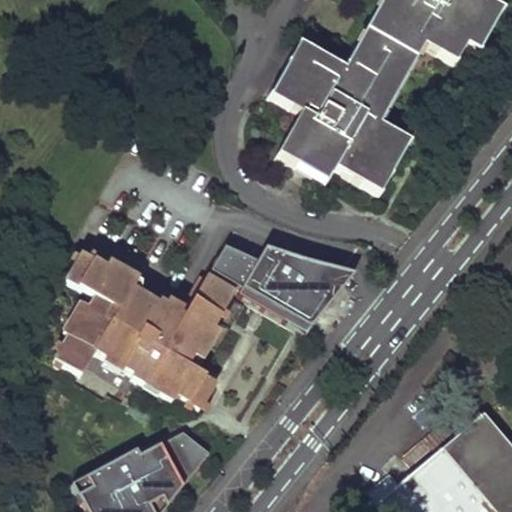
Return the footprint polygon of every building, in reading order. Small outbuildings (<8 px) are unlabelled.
[(293,59),(266,108),(294,123),(269,169),(318,196),(326,182),(375,209),(406,153),(370,133),(412,56),(449,76),(461,55),(477,64),(502,19),(469,1),(469,0),(388,0),(341,86),(293,59)] [(231,246),(217,270),(248,289),(244,296),(312,334),(360,275),(271,248),(264,260),(231,246)] [(128,290),(76,260),(60,286),(89,303),(82,314),(80,313),(50,365),(76,380),(90,357),(129,380),(127,382),(140,390),(143,384),(195,414),(210,388),(182,371),(188,360),(191,362),(228,297),(201,282),(177,324),(138,301),(135,306),(123,299),(128,290)] [(511,309),(501,322),(511,331),(511,309)] [(497,361),(484,349),(469,366),(482,378),(497,361)] [(461,435),(371,510),(373,511),(511,511),(511,454),(482,418),(461,435)] [(128,459),(78,487),(84,498),(70,505),(73,511),(164,511),(206,461),(179,440),(145,458),(131,465),(128,459)] [(141,451),(127,458),(128,459),(131,465),(145,458),(141,451)] [(78,487),(64,495),(70,505),(84,498),(78,487)]
